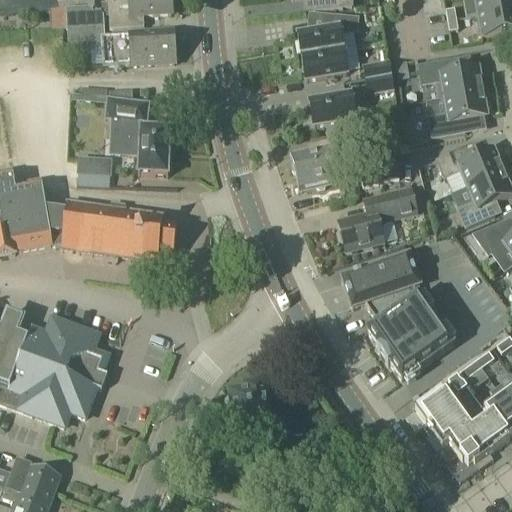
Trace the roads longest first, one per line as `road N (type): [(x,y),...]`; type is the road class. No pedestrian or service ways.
road 1 (primary): [(294,313),(234,167),(208,0)]
road 2 (tertiary): [(140,511),(198,380),(221,356),(294,313)]
road 3 (primary): [(429,511),(294,313)]
